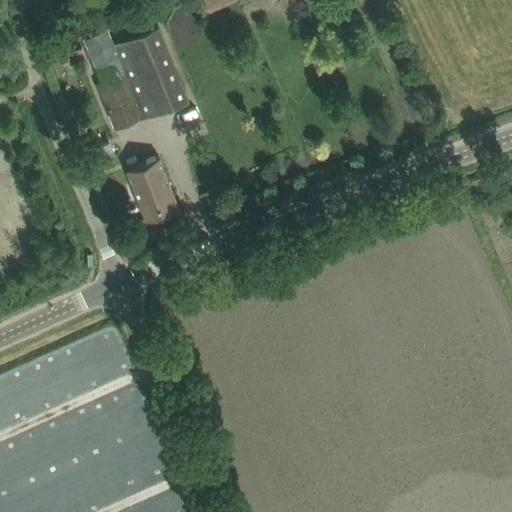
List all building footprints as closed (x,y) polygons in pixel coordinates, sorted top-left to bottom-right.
[(231,0),(203,0),(209,11),(231,0)] [(189,98),(157,23),(113,41),(107,26),(83,36),(101,80),(97,82),(115,128),(189,98)] [(118,151),(111,137),(86,149),(94,164),(118,151)] [(158,154),(126,167),(146,217),(178,205),(158,154)] [(1,183),(20,182),(20,171),(0,172),(1,183)] [(99,344),(0,379),(0,400),(1,400),(9,397),(14,403),(13,413),(7,420),(0,419),(0,446),(46,430),(63,413),(64,400),(74,411),(87,406),(95,398),(101,398),(117,384),(117,360),(109,360),(95,373),(90,361),(85,356),(90,351),(99,352),(99,344)]
